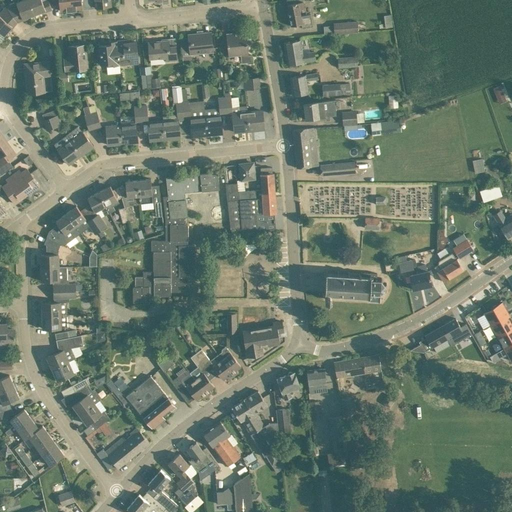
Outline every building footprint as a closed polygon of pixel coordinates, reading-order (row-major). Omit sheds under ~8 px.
[(27,17),(34,14),(28,0),(22,0),(6,6),(17,22),(28,18),(27,17)] [(28,0),(34,14),(41,12),(41,13),(52,9),(48,0),(45,0),(42,1),(41,0),(28,0)] [(52,0),(53,5),(59,4),(60,11),(67,10),(67,11),(71,10),(70,0),(52,0)] [(70,0),(71,10),(76,10),(76,9),(83,8),(81,0),(70,0)] [(291,26),(301,24),(302,28),(312,26),(310,14),(300,16),(299,9),(304,8),(303,1),(287,5),(291,26)] [(6,6),(0,12),(0,31),(4,35),(9,30),(10,31),(17,22),(6,6)] [(392,26),(391,14),(384,15),(385,27),(392,26)] [(334,25),(334,33),(334,34),(358,32),(357,21),(333,22),(334,25)] [(213,52),(211,31),(188,33),(190,54),(213,52)] [(226,34),(227,45),(228,50),(229,56),(241,55),(248,54),(246,32),(232,33),(226,34)] [(284,42),(286,53),(288,64),(304,62),(303,62),(316,60),(314,51),(302,53),(302,51),(300,39),(284,42)] [(120,65),(131,63),(139,63),(136,42),(129,42),(128,40),(117,41),(120,65)] [(177,60),(175,43),(169,43),(168,40),(148,42),(150,58),(165,57),(166,61),(177,60)] [(120,65),(117,41),(107,42),(108,44),(99,45),(101,64),(107,63),(107,66),(120,65)] [(87,68),(85,44),(69,46),(70,58),(64,58),(66,70),(72,69),(72,70),(87,68)] [(357,56),(338,57),(339,67),(358,66),(357,56)] [(49,61),(25,63),(28,93),(43,92),(41,76),(50,75),(49,61)] [(147,88),(157,87),(160,87),(159,78),(151,78),(150,66),(145,66),(147,88)] [(221,67),(216,68),(217,75),(214,75),(211,76),(212,80),(222,79),(221,67)] [(60,82),(69,81),(68,72),(59,73),(60,82)] [(290,77),(293,95),(308,93),(306,80),(318,78),(317,73),(290,77)] [(258,77),(244,79),(245,89),(259,87),(258,77)] [(340,83),(323,85),(324,99),(341,97),(341,94),(350,93),(349,83),(340,84),(340,83)] [(505,98),(500,85),(492,88),(497,101),(505,98)] [(140,99),(139,90),(130,91),(130,99),(131,100),(140,99)] [(192,136),(207,134),(204,109),(204,108),(189,109),(188,92),(182,92),(183,101),(184,116),(190,116),(192,136)] [(234,132),(249,130),(247,112),(246,105),(237,106),(236,97),(231,97),(231,96),(230,97),(230,92),(224,93),(225,97),(226,112),(232,111),(234,132)] [(396,107),(395,94),(387,95),(388,107),(396,107)] [(219,108),(204,109),(207,134),(222,133),(220,113),(226,112),(225,97),(219,98),(219,108)] [(334,99),(331,100),(323,101),(304,103),(306,118),(325,116),(326,119),(330,119),(329,115),(336,115),(334,99)] [(97,111),(96,112),(94,104),(88,106),(95,127),(101,125),(97,111)] [(95,127),(88,106),(88,105),(83,107),(85,115),(89,129),(95,127)] [(262,110),(247,112),(249,130),(264,128),(262,110)] [(357,124),(357,122),(361,122),(361,114),(357,114),(356,111),(342,112),(343,125),(357,124)] [(61,124),(58,115),(44,120),(48,129),(61,124)] [(178,119),(163,120),(165,139),(180,137),(178,119)] [(165,139),(163,120),(148,122),(150,140),(165,139)] [(371,122),(371,129),(372,135),(382,134),(380,121),(371,122)] [(136,123),(121,124),(123,143),(138,141),(136,123)] [(123,143),(121,124),(106,126),(108,144),(123,143)] [(82,131),(78,126),(66,135),(81,155),(93,146),(82,131)] [(307,128),(307,127),(293,129),(297,168),(311,166),(312,166),(310,146),(316,146),(319,145),(318,140),(309,140),(308,128),(307,128)] [(81,155),(66,135),(66,136),(54,144),(69,164),(81,155)] [(0,165),(16,154),(7,142),(0,147),(0,165)] [(28,165),(34,161),(29,155),(23,158),(28,165)] [(482,158),(473,160),(475,172),(484,170),(482,158)] [(237,182),(237,183),(244,182),(244,180),(255,179),(254,172),(253,162),(240,164),(241,174),(242,179),(237,180),(237,182)] [(321,175),(336,174),(355,173),(354,163),(320,166),(321,175)] [(245,190),(244,182),(237,183),(237,199),(239,199),(275,197),(273,173),(272,173),(272,167),(261,168),(262,189),(245,190)] [(27,168),(22,172),(19,169),(12,174),(27,194),(39,185),(27,168)] [(217,168),(206,169),(208,189),(219,188),(219,193),(226,192),(225,180),(219,180),(217,168)] [(197,190),(208,189),(206,169),(194,170),(195,183),(189,183),(190,196),(197,195),(197,190)] [(27,194),(12,174),(5,179),(8,182),(3,186),(15,203),(27,194)] [(140,203),(146,203),(153,202),(151,178),(138,180),(140,203)] [(140,203),(138,180),(125,181),(127,197),(134,196),(134,204),(140,203)] [(498,184),(494,186),(480,191),(483,201),(502,195),(498,184)] [(99,191),(110,212),(115,209),(111,202),(117,199),(110,185),(99,191)] [(99,191),(87,197),(91,203),(95,211),(101,208),(104,215),(105,215),(110,212),(99,191)] [(275,197),(239,199),(227,200),(230,229),(232,228),(233,232),(266,230),(265,226),(265,219),(257,219),(256,205),(263,205),(264,213),(276,212),(275,197)] [(66,213),(80,232),(85,229),(80,222),(86,218),(76,205),(66,213)] [(125,207),(129,221),(135,219),(131,205),(125,207)] [(123,223),(129,221),(125,207),(119,209),(123,223)] [(508,239),(511,235),(511,217),(506,221),(500,210),(493,214),(500,225),(499,225),(508,239)] [(96,214),(92,216),(101,229),(107,225),(101,217),(98,212),(96,214)] [(50,231),(47,237),(61,243),(63,244),(75,235),(75,236),(80,232),(66,213),(56,220),(59,225),(51,231),(50,231)] [(95,234),(98,232),(101,229),(92,216),(87,220),(87,221),(95,234)] [(379,218),(365,217),(365,227),(379,228),(379,218)] [(143,238),(143,237),(141,230),(134,232),(136,239),(137,240),(143,238)] [(58,249),(61,243),(47,237),(44,243),(49,245),(49,254),(41,254),(41,267),(67,266),(59,266),(58,254),(57,254),(57,249),(58,249)] [(467,239),(453,247),(459,258),(474,249),(467,239)] [(143,244),(150,267),(165,262),(160,247),(153,250),(150,243),(150,242),(143,244)] [(136,272),(150,267),(143,244),(142,244),(145,253),(138,255),(136,247),(136,246),(128,249),(136,272)] [(136,272),(128,249),(121,252),(122,252),(124,260),(116,262),(121,277),(136,272)] [(265,250),(266,268),(276,267),(274,249),(265,250)] [(257,268),(256,250),(247,251),(248,269),(257,268)] [(266,268),(265,250),(256,250),(257,268),(266,268)] [(248,269),(247,251),(238,252),(239,270),(248,269)] [(452,252),(439,261),(438,264),(434,267),(443,281),(463,269),(457,258),(456,259),(452,252)] [(216,273),(225,272),(224,254),(215,255),(216,273)] [(235,254),(224,254),(225,272),(236,271),(235,254)] [(216,273),(215,255),(206,256),(207,274),(216,273)] [(207,274),(206,256),(195,257),(197,274),(207,274)] [(408,269),(413,289),(431,285),(428,270),(415,273),(411,260),(399,263),(401,271),(408,269)] [(75,283),(69,284),(69,279),(67,279),(67,266),(41,267),(41,280),(59,280),(59,279),(60,279),(61,284),(53,284),(54,291),(75,290),(75,283)] [(337,294),(346,295),(346,297),(348,297),(348,296),(357,297),(358,298),(358,295),(368,296),(368,298),(368,301),(380,301),(380,296),(382,295),(381,293),(384,290),(386,291),(387,290),(384,289),(385,285),(387,284),(387,283),(384,283),(382,280),(383,278),(381,277),(380,280),(377,279),(377,273),(361,272),(361,274),(360,274),(360,273),(359,273),(358,273),(349,273),(349,272),(348,272),(348,275),(338,274),(339,272),(337,272),(337,274),(327,273),(327,271),(326,271),(326,273),(324,273),(324,274),(326,274),(325,292),(323,292),(322,293),(325,293),(325,295),(325,297),(326,299),(329,299),(331,297),(331,295),(331,294),(336,294),(336,296),(337,296),(337,294)] [(105,303),(128,295),(123,280),(108,285),(111,293),(103,295),(102,295),(105,303)] [(128,295),(105,303),(113,300),(116,307),(108,310),(108,309),(107,310),(110,317),(133,309),(128,295)] [(489,323),(508,312),(501,300),(482,310),(489,323)] [(42,302),(43,315),(66,314),(66,302),(60,302),(42,302)] [(133,309),(110,317),(112,325),(113,324),(120,321),(123,329),(138,324),(133,309)] [(511,318),(508,312),(489,323),(496,335),(511,325),(511,318)] [(43,328),(67,327),(67,315),(66,315),(66,314),(43,315),(43,328)] [(236,314),(227,314),(228,333),(236,332),(236,314)] [(455,317),(443,324),(454,343),(465,336),(461,329),(462,329),(455,317)] [(273,325),(243,330),(247,356),(263,354),(261,345),(280,342),(279,336),(285,335),(284,327),(285,327),(285,326),(283,326),(282,321),(273,323),(273,325)] [(0,346),(15,346),(14,329),(7,329),(6,323),(0,323),(0,346)] [(454,343),(443,324),(424,334),(431,346),(450,336),(454,343)] [(511,325),(496,335),(503,346),(511,341),(511,325)] [(56,339),(78,335),(77,329),(55,333),(56,339)] [(106,330),(97,332),(96,332),(98,341),(107,340),(106,330)] [(482,335),(480,330),(474,333),(477,339),(482,335)] [(78,335),(74,336),(56,339),(59,351),(47,356),(52,368),(69,361),(74,359),(76,358),(71,347),(83,345),(81,334),(78,335)] [(511,341),(503,346),(510,359),(511,357),(511,341)] [(420,344),(410,349),(423,352),(424,351),(420,344)] [(231,352),(230,352),(227,347),(225,347),(221,349),(222,351),(218,354),(234,375),(238,372),(236,369),(241,366),(231,352)] [(201,348),(200,349),(196,352),(207,367),(211,363),(212,363),(210,360),(201,348)] [(174,363),(165,351),(158,356),(157,362),(161,367),(164,371),(164,370),(174,363)] [(214,386),(202,370),(207,367),(196,352),(190,357),(197,366),(190,372),(195,379),(207,395),(211,392),(209,389),(214,386)] [(499,357),(496,352),(489,356),(492,361),(499,357)] [(218,354),(210,360),(212,363),(211,363),(223,379),(228,375),(230,378),(234,375),(218,354)] [(378,354),(334,362),(336,373),(336,377),(381,370),(378,354)] [(12,361),(0,361),(0,369),(12,369),(12,361)] [(74,372),(69,361),(52,368),(58,380),(74,373),(74,372)] [(326,383),(325,368),(307,370),(309,392),(315,391),(315,384),(326,383)] [(288,374),(277,378),(282,393),(285,399),(291,397),(290,393),(293,392),(292,390),(300,387),(295,371),(292,372),(290,371),(288,372),(288,374)] [(195,379),(190,372),(181,379),(186,386),(196,399),(201,396),(203,398),(207,395),(195,379)] [(0,392),(16,385),(14,381),(13,381),(10,375),(0,378),(0,392)] [(174,404),(151,375),(126,396),(149,424),(151,423),(153,425),(156,425),(162,420),(159,417),(174,404)] [(72,385),(75,390),(86,385),(88,384),(90,383),(87,377),(72,385)] [(80,414),(95,403),(101,398),(94,388),(92,390),(88,384),(86,385),(75,390),(70,394),(76,402),(73,404),(80,414)] [(0,412),(11,407),(9,402),(19,397),(16,390),(18,390),(16,385),(0,392),(0,412)] [(275,449),(280,447),(278,432),(276,410),(275,410),(277,421),(268,422),(264,425),(256,411),(267,404),(258,390),(244,399),(257,420),(275,449)] [(343,415),(353,413),(351,397),(341,399),(343,415)] [(264,456),(266,455),(272,465),(281,459),(275,449),(257,420),(244,399),(243,400),(243,399),(240,401),(241,401),(232,407),(240,421),(244,419),(252,432),(250,434),(264,456)] [(321,418),(319,401),(317,401),(309,402),(311,420),(321,418)] [(95,403),(80,414),(87,424),(90,421),(96,428),(110,417),(104,410),(101,412),(95,403)] [(11,407),(0,412),(0,418),(1,418),(2,418),(14,413),(11,407)] [(14,424),(5,431),(8,435),(14,431),(33,417),(30,413),(29,414),(24,408),(10,419),(14,424)] [(276,410),(278,432),(290,431),(288,408),(276,410)] [(342,415),(329,417),(333,452),(347,450),(342,415)] [(33,417),(14,431),(18,429),(25,439),(29,436),(39,428),(35,422),(36,421),(33,417)] [(203,432),(213,446),(227,465),(240,456),(226,437),(230,434),(220,420),(203,432)] [(36,445),(50,435),(51,434),(48,430),(47,431),(43,425),(39,428),(29,436),(36,445)] [(118,468),(130,458),(149,442),(137,427),(130,433),(132,435),(126,440),(123,437),(105,451),(118,468)] [(50,435),(36,445),(43,455),(58,443),(55,439),(54,440),(50,435)] [(192,456),(188,459),(199,471),(210,463),(215,470),(220,466),(206,447),(202,450),(196,441),(186,448),(192,456)] [(58,443),(43,455),(50,465),(64,454),(60,448),(61,447),(58,443)] [(15,448),(21,456),(26,452),(20,444),(15,448)] [(248,465),(257,460),(252,451),(243,457),(248,465)] [(28,466),(33,462),(26,452),(21,456),(28,466)] [(183,492),(184,491),(189,497),(196,491),(191,485),(194,483),(183,470),(189,465),(179,453),(168,463),(180,478),(175,482),(183,492)] [(351,468),(362,467),(360,453),(349,454),(351,468)] [(40,472),(38,470),(33,462),(28,466),(35,476),(40,472)] [(161,469),(148,483),(158,491),(170,477),(161,469)] [(234,484),(235,511),(252,511),(249,472),(234,484)] [(234,497),(228,487),(223,491),(217,492),(217,504),(224,503),(234,497)] [(62,505),(75,501),(71,490),(58,495),(62,505)] [(167,511),(166,508),(156,498),(147,491),(142,496),(139,494),(127,508),(132,511),(147,511),(149,510),(151,511),(153,509),(157,511),(161,511),(162,511),(163,511),(167,511)] [(162,491),(156,498),(166,508),(167,511),(171,511),(178,505),(162,491)] [(3,501),(6,510),(19,506),(16,497),(3,501)]
